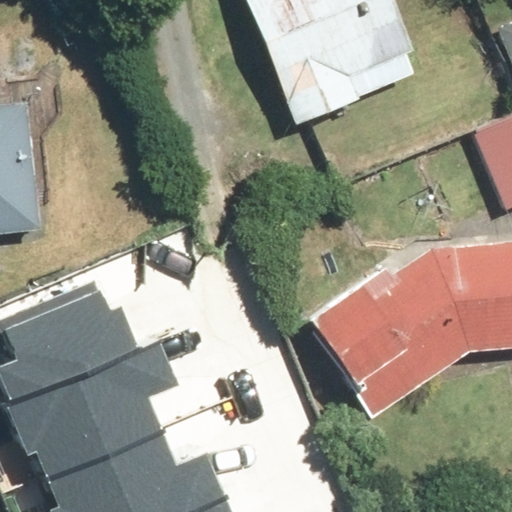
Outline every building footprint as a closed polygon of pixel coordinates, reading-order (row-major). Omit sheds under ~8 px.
[(241,0),(293,133),(418,84),(384,0),(241,0)] [(511,3),(500,8),(511,41),(511,3)] [(0,239),(34,236),(20,108),(0,109),(0,239)] [(511,126),(509,119),(469,136),(500,209),(511,204),(511,126)] [(197,236),(124,266),(155,342),(228,312),(197,236)] [(511,248),(427,254),(301,330),(358,424),(463,358),(511,353),(511,248)] [(0,424),(32,511),(212,511),(194,460),(163,471),(134,391),(159,382),(118,269),(0,311),(0,424)]
